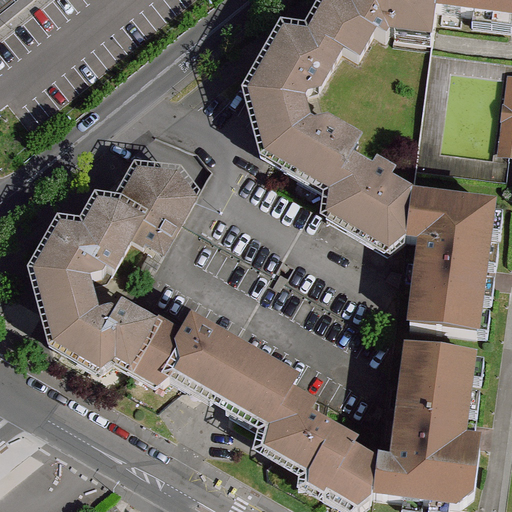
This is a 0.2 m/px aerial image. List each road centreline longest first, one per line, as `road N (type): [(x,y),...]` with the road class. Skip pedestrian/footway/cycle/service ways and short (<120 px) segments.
road 1 (tertiary): [(255,0),(0,208)]
road 2 (tertiary): [(35,407),(215,511)]
